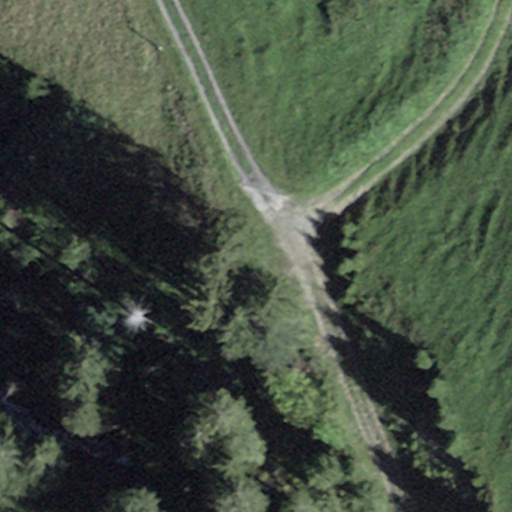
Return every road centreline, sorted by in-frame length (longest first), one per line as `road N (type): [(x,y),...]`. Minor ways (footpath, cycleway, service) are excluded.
road 1 (track): [(282,206),(428,511)]
road 2 (track): [(282,206),(385,163),(499,30),(508,0)]
road 3 (track): [(282,206),(256,179),(164,0)]
